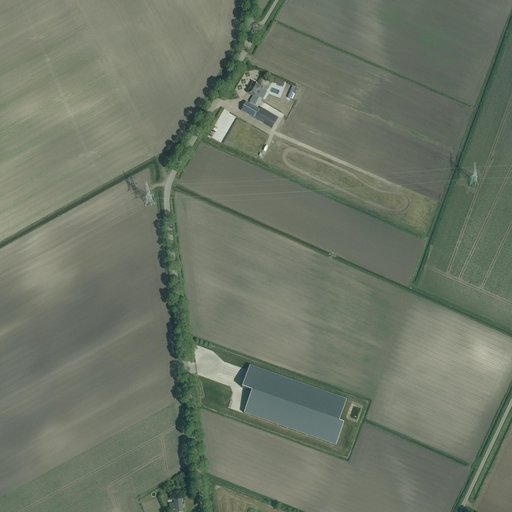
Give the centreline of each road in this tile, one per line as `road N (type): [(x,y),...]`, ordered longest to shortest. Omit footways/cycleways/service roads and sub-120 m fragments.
road 1 (unclassified): [(204,511),(166,202),(168,183),(249,43)]
road 2 (unclassified): [(458,511),(511,399)]
